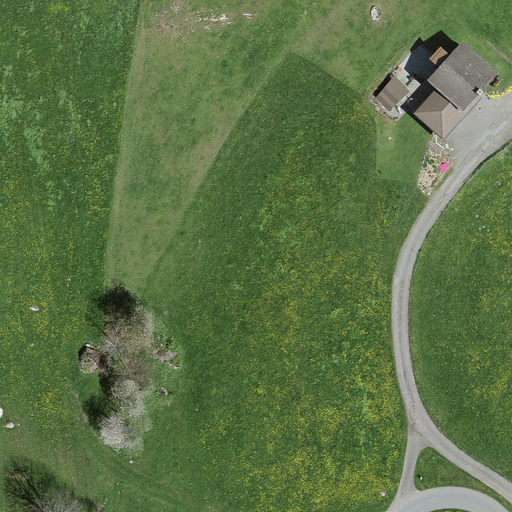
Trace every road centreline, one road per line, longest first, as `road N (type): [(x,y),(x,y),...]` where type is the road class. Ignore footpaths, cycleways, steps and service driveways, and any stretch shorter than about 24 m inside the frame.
road 1 (unclassified): [(419,426),(400,328),(422,224),(511,98)]
road 2 (unclassified): [(419,426),(511,504)]
